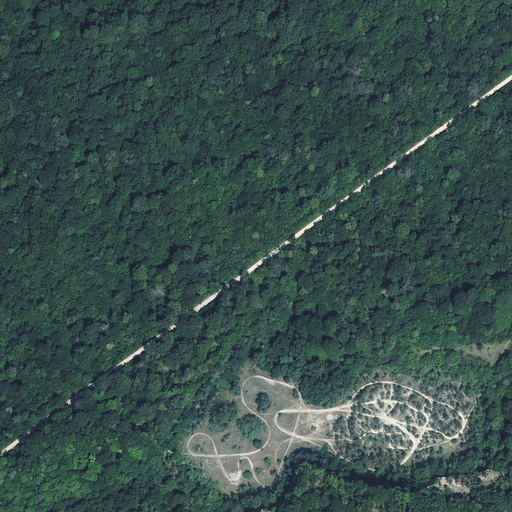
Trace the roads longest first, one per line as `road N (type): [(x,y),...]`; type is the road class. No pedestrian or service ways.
road 1 (track): [(511,339),(462,433),(382,471),(356,467),(302,438),(279,449),(271,486),(262,485),(248,457),(239,474),(222,478),(189,444),(194,434),(234,453),(253,452),(269,436),(259,416),(228,396),(238,372),(271,375),(299,397),(285,397),(255,376),(243,385),(244,398)]
road 2 (track): [(0,458),(511,77)]
road 3 (track): [(61,427),(49,470),(25,500),(48,510),(169,482),(174,456),(192,448)]
road 4 (track): [(244,398),(252,412),(323,410),(373,383),(429,381),(454,384),(475,406)]
road 5 (track): [(452,439),(344,405),(390,399),(428,417)]
